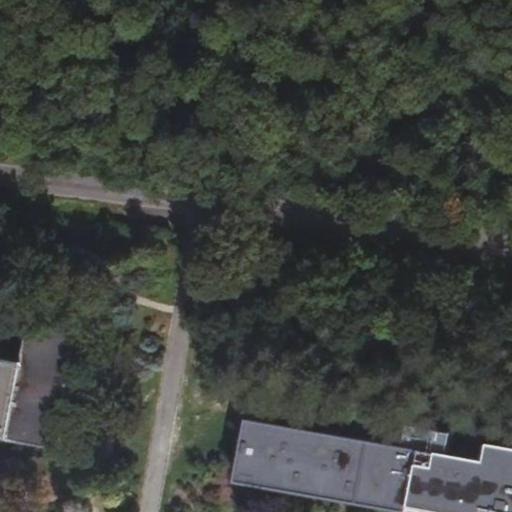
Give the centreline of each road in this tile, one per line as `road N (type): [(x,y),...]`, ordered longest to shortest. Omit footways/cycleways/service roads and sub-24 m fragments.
road 1 (tertiary): [(511,239),(191,208)]
road 2 (unclassified): [(191,208),(147,511)]
road 3 (tertiary): [(191,208),(0,177)]
